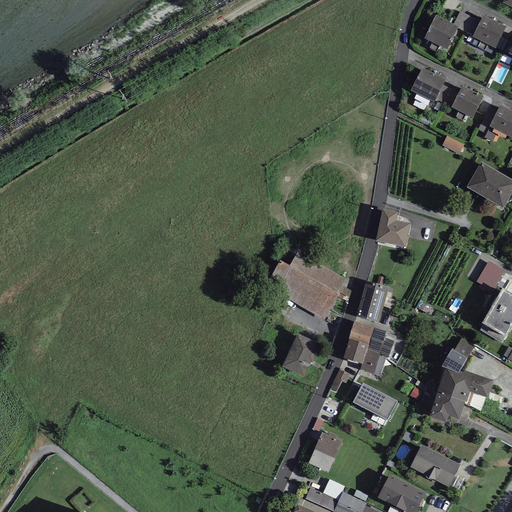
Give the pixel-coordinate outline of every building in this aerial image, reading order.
[(458,28),(436,16),(424,39),(447,50),(458,28)] [(507,28),(484,16),(473,38),(496,49),(507,28)] [(445,82),(422,70),(411,91),(434,103),(445,82)] [(484,98),(462,87),(452,109),(473,119),(484,98)] [(511,134),(511,112),(500,106),(489,127),(510,138),(511,134)] [(448,139),(443,149),(461,157),(465,148),(448,139)] [(511,193),(511,181),(481,163),(466,187),(503,209),(511,193)] [(398,214),(382,211),(376,242),(406,248),(411,225),(396,222),(398,214)] [(347,281),(298,253),(289,268),(280,262),(271,278),(281,283),(276,292),(279,294),(275,301),(292,310),(296,304),(325,321),(347,281)] [(503,271),(488,262),(476,283),(491,291),(503,271)] [(388,288),(366,282),(356,318),(379,324),(388,288)] [(511,295),(504,291),(503,290),(482,325),(483,326),(480,331),(501,343),(505,338),(506,339),(511,327),(511,295)] [(386,332),(354,322),(348,340),(349,341),(343,359),(362,366),(360,371),(374,375),(374,374),(380,376),(387,357),(388,358),(394,342),(384,338),(386,332)] [(320,345),(297,335),(282,367),(304,377),(310,363),(312,364),(320,345)] [(474,346),(461,339),(454,352),(467,359),(474,346)] [(459,372),(467,359),(454,352),(452,351),(441,369),(445,370),(458,374),(459,372)] [(445,370),(437,394),(464,403),(466,404),(470,394),(488,399),(493,381),(465,372),(464,374),(459,372),(458,374),(445,370)] [(398,402),(363,384),(352,403),(388,421),(398,402)] [(424,393),(414,388),(410,396),(420,401),(424,393)] [(459,420),(464,403),(437,394),(429,418),(447,424),(449,417),(459,420)] [(308,464),(328,473),(343,440),(337,437),(337,436),(330,433),(328,436),(322,433),(308,464)] [(461,466),(422,446),(410,468),(449,488),(461,466)] [(416,511),(425,494),(389,476),(378,498),(403,511),(416,511)] [(323,494),(339,501),(342,493),(345,487),(329,480),(323,494)] [(334,511),(339,501),(323,494),(310,488),(305,499),(334,511)] [(366,504),(342,493),(339,501),(334,511),(362,511),(365,506),(366,504)]
